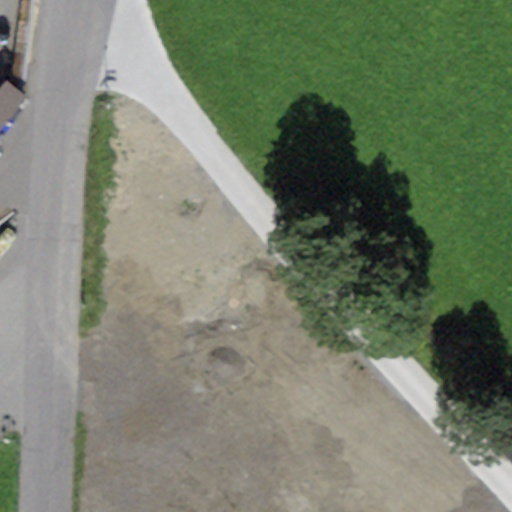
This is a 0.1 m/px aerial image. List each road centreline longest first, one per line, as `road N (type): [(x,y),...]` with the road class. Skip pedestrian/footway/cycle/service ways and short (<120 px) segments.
road 1 (residential): [(511,495),(151,83),(109,0)]
road 2 (residential): [(73,0),(46,511)]
